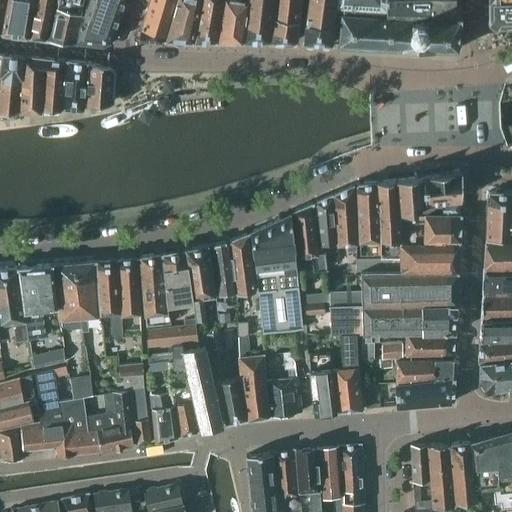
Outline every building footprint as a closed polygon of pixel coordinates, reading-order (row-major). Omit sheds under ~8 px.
[(6,0),(1,32),(26,36),(31,0),(6,0)] [(31,0),(26,36),(50,39),(58,0),(31,0)] [(58,0),(50,39),(73,41),(82,0),(58,0)] [(82,0),(73,41),(102,44),(110,40),(123,0),(82,0)] [(163,38),(174,0),(148,0),(138,36),(163,38)] [(174,0),(170,19),(165,38),(191,40),(199,0),(174,0)] [(217,40),(222,0),(199,0),(191,40),(217,40)] [(222,0),(217,40),(242,40),(247,0),(222,0)] [(268,39),(272,0),(247,0),(242,40),(268,39)] [(272,0),(268,39),(295,40),(300,0),(272,0)] [(308,0),(303,40),(334,42),(337,13),(337,0),(308,0)] [(337,0),(337,13),(387,14),(387,0),(337,0)] [(387,0),(387,14),(460,17),(459,0),(387,0)] [(511,23),(511,0),(489,1),(489,21),(495,25),(511,23)] [(387,14),(337,13),(334,42),(338,42),(402,46),(432,47),(457,48),(460,17),(387,14)] [(22,55),(2,53),(0,67),(0,110),(19,109),(19,108),(22,55)] [(43,57),(22,55),(19,108),(32,109),(32,114),(40,113),(43,57)] [(67,59),(43,57),(40,113),(50,113),(50,107),(62,107),(62,105),(67,59)] [(83,104),(87,62),(67,59),(62,105),(83,107),(83,104)] [(99,64),(87,62),(83,104),(112,101),(113,79),(114,79),(115,70),(113,69),(109,65),(109,63),(100,62),(99,64)] [(181,89),(117,111),(122,126),(186,104),(181,89)] [(439,174),(423,176),(424,198),(460,198),(461,172),(460,172),(460,171),(439,173),(439,174)] [(400,222),(411,221),(410,215),(418,215),(418,212),(415,212),(414,202),(424,201),(424,198),(423,176),(396,179),(398,213),(400,222)] [(380,255),(380,257),(400,257),(400,242),(399,222),(400,222),(398,213),(396,179),(377,181),(379,249),(380,255)] [(379,249),(377,181),(356,183),(359,243),(359,255),(380,255),(379,249)] [(352,184),(333,193),(336,242),(337,244),(346,244),(347,251),(355,251),(355,243),(356,243),(352,184)] [(487,200),(486,220),(485,237),(511,236),(511,192),(488,191),(487,200)] [(334,242),(336,242),(333,193),(315,200),(319,243),(324,243),(334,241),(334,242)] [(460,214),(460,198),(424,198),(424,201),(414,202),(415,212),(418,212),(460,214)] [(324,243),(319,243),(316,243),(312,202),(293,210),(298,256),(311,254),(313,270),(327,269),(324,243)] [(254,269),(262,331),(301,327),(290,212),(250,231),(255,269),(254,269)] [(418,212),(418,215),(417,237),(417,242),(458,243),(460,214),(418,212)] [(400,270),(456,271),(457,271),(458,243),(417,242),(417,237),(411,238),(411,221),(400,222),(399,222),(400,242),(400,257),(400,270)] [(230,239),(237,291),(237,293),(254,290),(247,232),(230,239)] [(230,239),(208,244),(214,294),(237,291),(230,239)] [(483,266),(511,265),(511,241),(485,241),(483,266)] [(214,294),(208,244),(184,248),(191,297),(192,297),(193,301),(195,322),(205,320),(203,301),(202,296),(214,295),(214,294)] [(167,304),(180,303),(193,301),(192,297),(191,297),(184,248),(161,252),(167,304)] [(167,311),(167,304),(161,252),(139,255),(145,324),(169,322),(167,311)] [(120,311),(120,317),(140,315),(137,279),(135,255),(115,258),(120,311)] [(96,259),(100,314),(109,312),(110,338),(121,337),(121,332),(120,317),(120,311),(115,258),(115,257),(96,259)] [(355,257),(355,270),(359,270),(373,270),(373,257),(355,257)] [(359,270),(361,304),(455,303),(455,301),(456,301),(456,271),(400,270),(400,257),(380,257),(373,257),(373,270),(359,270)] [(78,317),(81,327),(81,330),(88,330),(87,316),(97,315),(97,314),(100,314),(96,259),(74,261),(78,317)] [(59,329),(81,327),(78,317),(74,261),(52,263),(59,319),(59,329)] [(51,263),(18,266),(21,296),(22,296),(28,340),(45,336),(41,308),(56,306),(51,263)] [(22,296),(21,296),(18,266),(0,266),(0,324),(14,323),(14,326),(13,328),(15,341),(28,340),(22,296)] [(511,266),(483,267),(482,292),(511,291),(511,266)] [(482,292),(480,319),(511,317),(511,291),(482,292)] [(315,302),(304,303),(305,314),(325,312),(324,301),(315,302)] [(330,334),(339,334),(356,333),(361,333),(362,342),(378,341),(378,333),(405,333),(420,331),(454,331),(454,329),(453,329),(454,312),(448,312),(449,305),(454,305),(455,305),(455,303),(361,304),(329,306),(330,334)] [(229,313),(217,313),(218,322),(229,321),(229,313)] [(479,339),(511,337),(511,317),(480,319),(479,339)] [(237,336),(247,336),(247,321),(237,321),(237,336)] [(146,327),(146,328),(145,328),(145,329),(146,329),(147,346),(165,344),(165,343),(197,340),(195,322),(146,327)] [(209,349),(221,347),(218,331),(206,334),(209,349)] [(454,331),(420,331),(405,333),(404,357),(453,356),(454,331)] [(356,365),(356,333),(339,334),(339,367),(331,367),(336,409),(363,407),(357,365),(356,365)] [(248,351),(247,336),(237,336),(238,351),(248,351)] [(511,337),(479,339),(478,360),(479,360),(511,357),(511,337)] [(381,341),(382,357),(401,356),(400,339),(381,341)] [(185,365),(199,429),(221,423),(206,356),(202,344),(181,347),(181,344),(171,345),(172,360),(173,367),(185,365)] [(31,355),(34,367),(64,360),(61,348),(31,355)] [(147,353),(148,360),(170,357),(169,351),(147,353)] [(289,351),(282,351),(284,368),(294,368),(294,360),(289,351)] [(313,403),(314,410),(335,409),(328,351),(318,352),(307,353),(309,369),(313,403)] [(247,418),(270,414),(266,379),(264,352),(237,354),(247,418)] [(453,356),(404,357),(401,356),(382,358),(379,358),(379,367),(391,366),(392,366),(394,365),(394,381),(452,376),(453,376),(453,375),(452,375),(452,358),(453,358),(453,356)] [(511,357),(479,360),(479,378),(478,378),(478,380),(480,382),(485,386),(485,387),(486,388),(489,388),(489,387),(503,386),(505,386),(505,385),(511,384),(511,357)] [(167,367),(167,370),(170,391),(172,406),(177,434),(199,429),(185,365),(173,367),(172,360),(166,361),(167,367)] [(118,376),(122,376),(142,373),(142,362),(117,364),(118,376)] [(67,375),(65,365),(53,368),(54,376),(55,377),(67,375)] [(38,419),(17,424),(22,449),(55,446),(56,456),(73,454),(73,453),(101,451),(95,428),(86,429),(85,414),(84,410),(82,396),(58,400),(55,377),(54,376),(53,368),(30,374),(34,396),(37,414),(38,419)] [(143,386),(142,373),(122,376),(123,390),(128,389),(143,386)] [(14,402),(28,399),(34,396),(30,374),(0,381),(0,404),(14,402)] [(216,380),(225,422),(246,418),(238,374),(216,380)] [(69,378),(72,397),(92,394),(89,375),(69,378)] [(452,401),(452,376),(394,381),(396,405),(452,401)] [(295,412),(294,411),(301,410),(297,377),(267,380),(271,415),(289,413),(295,412)] [(379,406),(377,382),(361,384),(364,407),(379,406)] [(128,390),(132,410),(145,407),(143,386),(128,389),(128,390)] [(113,409),(85,414),(86,429),(95,428),(101,451),(133,445),(129,422),(133,421),(133,419),(132,410),(128,390),(112,391),(113,409)] [(150,393),(153,425),(155,440),(177,435),(177,434),(172,406),(170,391),(150,393)] [(0,427),(17,424),(38,419),(37,414),(32,415),(28,399),(14,402),(0,404),(0,427)] [(145,407),(132,410),(133,419),(147,418),(145,407)] [(133,419),(133,421),(136,445),(150,442),(147,418),(133,419)] [(17,424),(0,427),(0,451),(2,458),(22,457),(23,457),(22,449),(17,424)] [(511,490),(511,429),(469,441),(473,489),(490,487),(498,487),(499,491),(511,490)] [(469,441),(450,442),(454,501),(474,500),(473,489),(469,441)] [(455,503),(454,501),(450,442),(426,443),(428,483),(430,501),(431,505),(455,503)] [(338,444),(342,504),(361,502),(363,502),(360,443),(338,444)] [(422,483),(428,483),(426,443),(410,443),(414,500),(419,500),(418,489),(422,488),(422,483)] [(342,511),(342,504),(338,444),(316,446),(320,497),(332,496),(333,511),(342,511)] [(295,448),(299,505),(299,511),(320,511),(320,497),(316,446),(295,448)] [(295,448),(272,451),(278,511),(299,511),(299,505),(295,448)] [(278,511),(272,451),(245,454),(251,511),(278,511)] [(142,490),(147,510),(182,502),(177,482),(142,490)] [(93,492),(95,511),(101,511),(131,508),(128,487),(93,492)] [(91,511),(88,492),(61,497),(63,511),(91,511)] [(12,511),(59,511),(57,499),(11,508),(12,511)] [(431,511),(431,505),(430,501),(414,503),(414,511),(431,511)] [(362,511),(363,502),(361,502),(342,504),(342,511),(362,511)] [(184,511),(182,503),(142,511),(184,511)]
